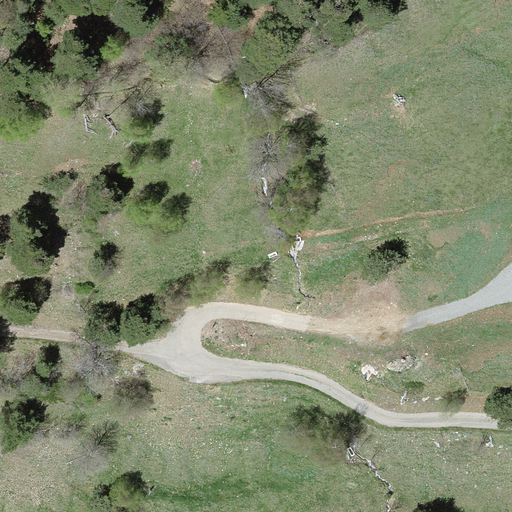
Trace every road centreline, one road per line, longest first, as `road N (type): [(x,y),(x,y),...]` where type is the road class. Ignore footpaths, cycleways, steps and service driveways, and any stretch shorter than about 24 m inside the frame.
road 1 (track): [(178,351),(193,316),(213,310),(348,328),(511,290)]
road 2 (track): [(511,424),(391,420),(295,373),(200,368),(178,351)]
road 3 (track): [(178,351),(0,337)]
